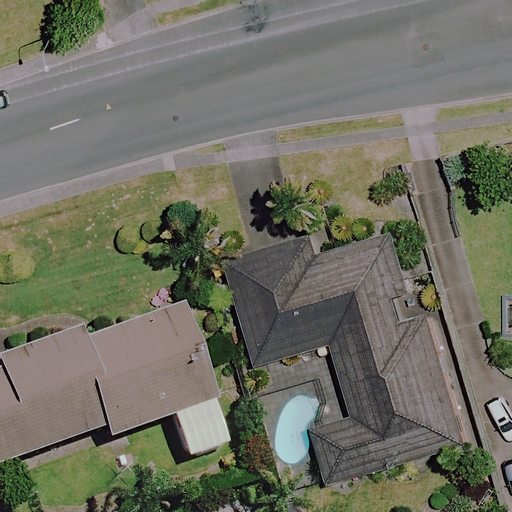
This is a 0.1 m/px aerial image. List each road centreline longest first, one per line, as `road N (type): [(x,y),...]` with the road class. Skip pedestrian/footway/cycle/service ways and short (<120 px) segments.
road 1 (residential): [(0,144),(319,47)]
road 2 (residential): [(511,61),(404,70),(319,47)]
